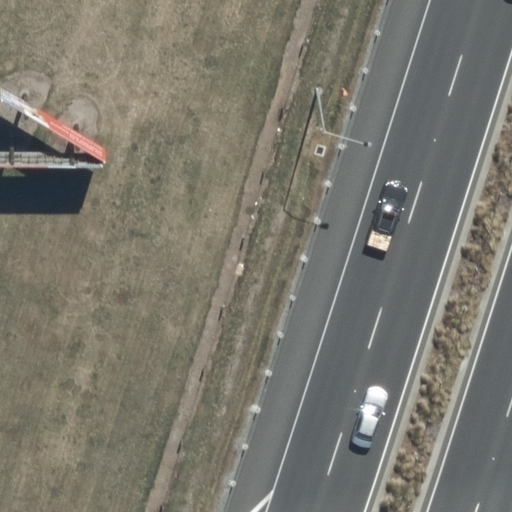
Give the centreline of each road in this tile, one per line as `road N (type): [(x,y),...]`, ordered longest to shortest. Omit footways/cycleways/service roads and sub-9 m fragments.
road 1 (trunk): [(318,511),(476,0)]
road 2 (trunk): [(511,395),(475,511)]
